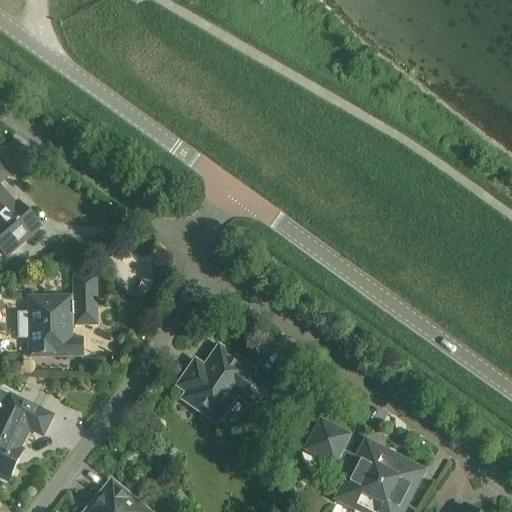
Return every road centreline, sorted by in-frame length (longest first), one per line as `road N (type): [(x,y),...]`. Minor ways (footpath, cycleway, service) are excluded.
road 1 (residential): [(511,390),(172,147)]
road 2 (unclassified): [(172,147),(0,21)]
